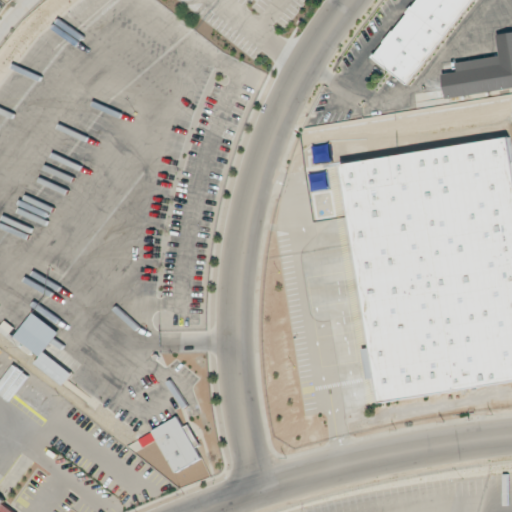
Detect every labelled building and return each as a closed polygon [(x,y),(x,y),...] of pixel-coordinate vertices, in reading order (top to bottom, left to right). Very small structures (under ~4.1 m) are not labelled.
[(474,0),(408,83),(374,56),(419,0),(474,0)] [(511,88),(511,32),(497,34),(500,56),(457,62),(458,72),(444,74),(447,97),(511,88)] [(344,164),(510,135),(511,146),(511,378),(384,400),(344,164)] [(74,373),(46,352),(61,332),(35,312),(16,337),(42,356),(36,363),(65,385),(74,373)] [(203,459),(197,447),(200,445),(189,424),(184,426),(179,416),(153,430),(175,473),(203,459)] [(0,496),(0,511),(18,511),(20,510),(0,496)]
